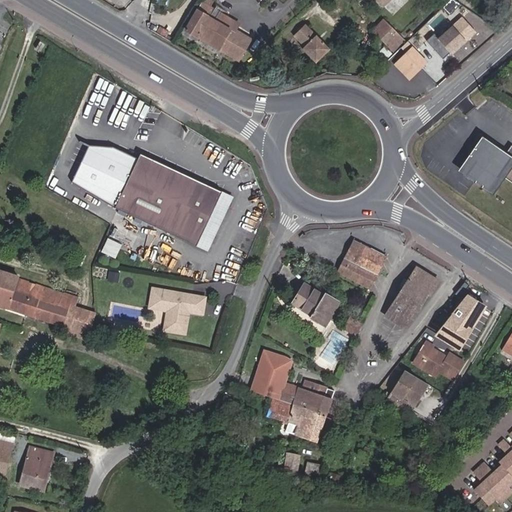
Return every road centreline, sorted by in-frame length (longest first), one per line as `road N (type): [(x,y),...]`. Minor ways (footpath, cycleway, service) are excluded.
road 1 (unclassified): [(284,233),(236,352),(207,397),(116,457),(99,511)]
road 2 (primary): [(33,0),(248,127),(276,161)]
road 3 (primary): [(296,106),(222,88),(74,0)]
road 4 (primary): [(369,201),(418,221),(511,281)]
road 5 (primary): [(511,257),(438,206),(395,158)]
road 6 (track): [(116,457),(0,421)]
